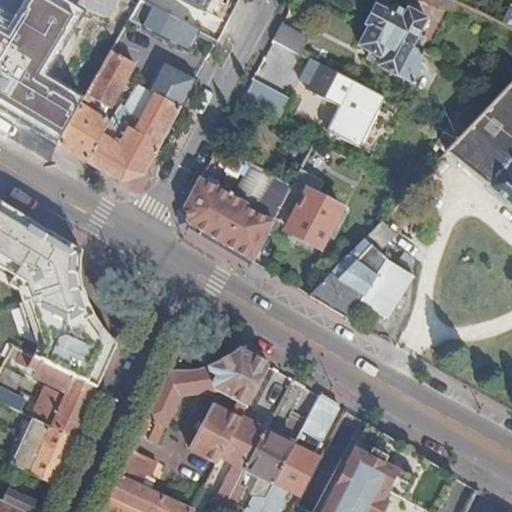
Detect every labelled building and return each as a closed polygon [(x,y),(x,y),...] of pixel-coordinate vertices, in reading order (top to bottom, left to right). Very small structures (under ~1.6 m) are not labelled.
[(32,0),(3,47),(0,45),(0,109),(43,136),(60,146),(87,98),(42,70),(81,7),(70,0),(32,0)] [(190,25),(143,1),(131,20),(190,52),(199,35),(216,45),(219,41),(190,25)] [(370,24),(374,26),(422,49),(424,44),(418,41),(430,17),(412,8),(409,12),(402,9),(398,15),(379,6),(370,24)] [(299,52),(302,53),(309,38),(284,25),(276,40),(299,52)] [(420,66),(427,52),(422,49),(374,26),(363,46),(385,58),(381,65),(415,83),(424,67),(420,66)] [(276,40),(268,56),(291,68),(299,52),(276,40)] [(87,98),(60,146),(91,165),(122,184),(148,176),(182,110),(156,95),(134,135),(120,123),(115,129),(87,110),(93,100),(110,109),(128,78),(136,64),(113,51),(87,98)] [(400,112),(402,107),(372,91),(314,60),(302,80),(311,85),(309,89),(373,123),(383,104),(400,112)] [(156,95),(182,110),(198,79),(166,63),(151,92),(156,95)] [(511,85),(506,92),(477,122),(462,138),(448,153),(490,185),(489,187),(511,205),(511,85)] [(449,131),(462,138),(477,122),(458,113),(449,131)] [(409,179),(417,186),(448,153),(462,138),(449,131),(437,125),(412,146),(427,163),(421,170),(419,168),(409,179)] [(294,185),(276,219),(293,229),(289,238),(318,254),(322,247),(325,249),(346,209),(311,191),(329,159),(312,150),(294,185)] [(242,171),(247,160),(229,151),(223,161),(242,171)] [(369,170),(383,178),(389,170),(378,159),(369,170)] [(221,242),(253,261),(276,219),(294,185),(254,164),(235,196),(203,179),(188,207),(191,223),(221,242)] [(363,178),(377,185),(383,178),(369,170),(363,178)] [(14,211),(0,202),(0,229),(5,232),(14,211)] [(403,235),(384,220),(312,298),(333,310),(346,318),(353,321),(363,305),(390,321),(416,280),(381,256),(403,235)] [(82,253),(37,225),(19,255),(6,248),(1,258),(29,275),(41,283),(82,253)] [(82,253),(41,283),(54,302),(49,305),(58,318),(64,315),(88,350),(74,377),(98,388),(106,370),(117,346),(109,339),(103,332),(93,315),(87,302),(84,290),(81,277),(82,253)] [(30,342),(25,352),(36,358),(61,370),(65,359),(30,342)] [(241,420),(270,365),(242,348),(235,354),(222,361),(212,366),(200,369),(188,371),(170,371),(141,435),(145,437),(152,420),(158,422),(155,428),(164,432),(182,395),(218,390),(240,403),(234,416),(215,406),(191,450),(218,465),(222,456),(241,420)] [(98,388),(74,377),(61,370),(36,358),(31,367),(38,372),(37,375),(67,393),(65,398),(46,388),(33,418),(43,423),(51,428),(74,440),(87,411),(98,388)] [(331,402),(321,396),(295,446),(268,497),(254,497),(247,510),(250,511),(281,511),(285,504),(284,504),(290,491),(301,497),(322,458),(316,455),(340,408),(331,402)] [(267,432),(241,420),(222,456),(235,463),(227,477),(228,478),(219,496),(227,499),(226,501),(234,505),(242,490),(244,489),(244,487),(241,483),(243,480),(248,470),(267,432)] [(42,449),(51,428),(43,423),(33,444),(42,449)] [(396,441),(369,425),(347,467),(351,480),(338,484),(323,511),(380,511),(387,499),(391,492),(411,451),(396,441)] [(67,456),(74,440),(51,428),(42,449),(33,444),(30,452),(32,456),(38,459),(31,474),(54,485),(67,456)] [(295,446),(267,432),(248,470),(260,476),(256,484),(252,496),(254,497),(268,497),(295,446)] [(157,462),(134,451),(113,498),(143,511),(193,511),(194,511),(151,491),(141,486),(147,473),(150,475),(152,470),(153,471),(157,462)] [(411,451),(391,492),(429,511),(440,511),(457,478),(445,471),(411,451)] [(157,478),(150,475),(147,473),(141,486),(151,491),(157,478)] [(143,511),(113,498),(106,511),(143,511)] [(388,511),(393,502),(387,499),(380,511),(388,511)] [(24,511),(3,501),(0,508),(0,511),(24,511)]
